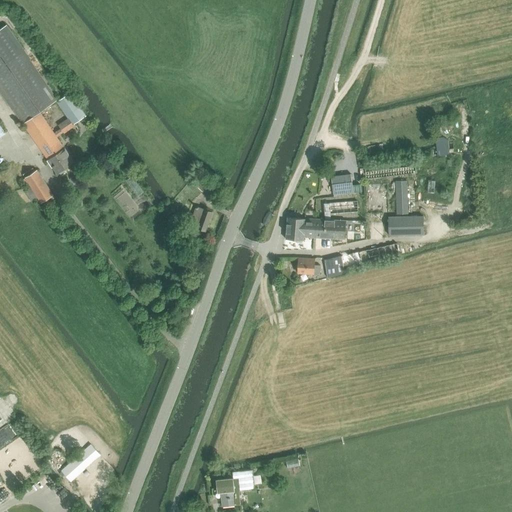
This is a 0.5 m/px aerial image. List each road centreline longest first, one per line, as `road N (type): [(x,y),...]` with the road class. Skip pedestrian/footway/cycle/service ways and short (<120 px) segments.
road 1 (secondary): [(127,511),(278,129),(311,0)]
road 2 (track): [(381,0),(341,130),(305,157)]
